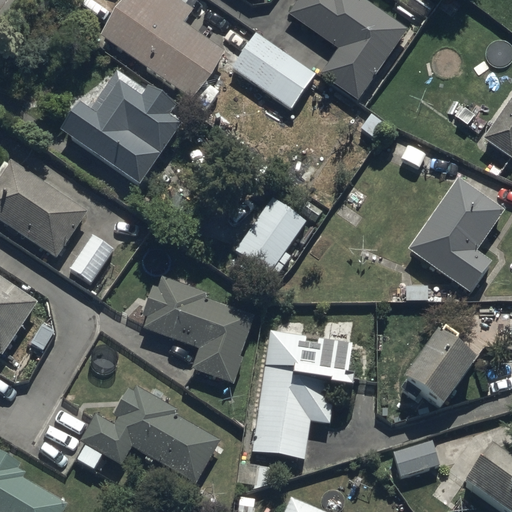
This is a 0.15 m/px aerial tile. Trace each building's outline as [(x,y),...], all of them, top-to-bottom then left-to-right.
[(125,0),(98,41),(192,105),(226,55),(187,29),(197,13),(178,0),(150,0),(149,3),(143,0),(125,0)] [(307,31),(340,53),(321,81),(358,105),(407,34),(369,9),(356,0),(300,0),(288,18),(307,31)] [(231,74),(290,114),(315,77),(256,38),(231,74)] [(70,143),(142,191),(187,123),(115,75),(90,112),(80,106),(60,136),(70,143)] [(511,164),(511,101),(490,134),(481,147),(510,167),(511,164)] [(503,171),(474,154),(466,167),(495,184),(503,171)] [(0,183),(0,224),(58,264),(88,218),(11,166),(0,183)] [(458,183),(409,256),(455,287),(473,298),(493,267),(476,256),(504,214),(458,183)] [(235,259),(270,282),(307,226),(272,203),(235,259)] [(70,273),(91,287),(114,253),(93,238),(70,273)] [(0,357),(5,361),(40,308),(0,281),(0,357)] [(240,366),(255,320),(159,288),(143,333),(201,353),(193,376),(232,389),(240,366)] [(270,338),(253,458),(304,465),(310,426),(331,429),(343,348),(321,345),(270,338)] [(404,392),(442,418),(476,370),(438,343),(404,392)] [(123,472),(134,453),(196,489),(221,446),(130,393),(108,428),(93,419),(78,445),(123,472)] [(395,458),(401,481),(438,470),(432,447),(395,458)] [(468,491),(496,511),(511,511),(511,468),(494,455),(468,491)] [(0,511),(65,511),(70,504),(0,462),(0,511)] [(313,511),(294,503),(290,511),(313,511)]
